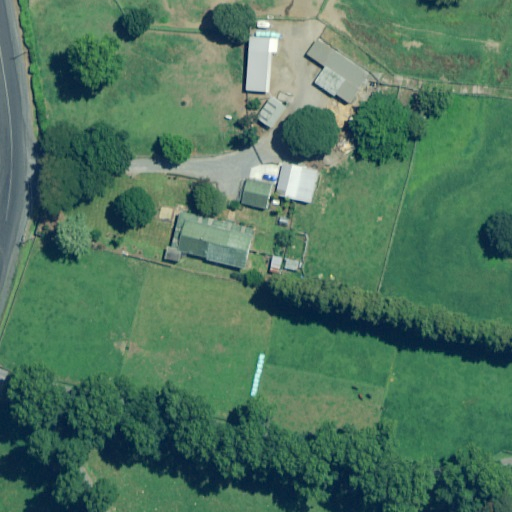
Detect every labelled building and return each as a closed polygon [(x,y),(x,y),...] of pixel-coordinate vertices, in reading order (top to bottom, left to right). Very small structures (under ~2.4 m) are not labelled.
[(282,36),(254,33),(247,91),(268,93),(273,54),(280,54),(282,36)] [(370,74),(318,41),(309,56),(328,68),(318,84),(351,105),(370,74)] [(289,107),(274,97),(259,118),(275,129),(289,107)] [(319,171),(284,164),(277,197),(312,203),(319,171)] [(272,188),(247,183),(242,205),(268,211),(272,188)] [(252,250),(255,237),(207,225),(208,218),(180,212),(171,250),(209,259),(208,261),(247,270),(252,250)] [(283,259),(274,257),(271,272),(279,274),(283,259)] [(299,262),(287,259),(285,270),(297,272),(299,262)]
